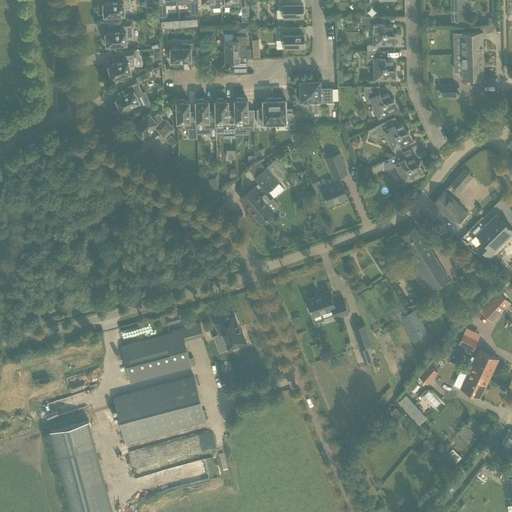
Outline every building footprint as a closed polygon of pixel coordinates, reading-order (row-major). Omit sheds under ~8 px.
[(104,14),(104,16),(125,14),(124,8),(130,8),(129,0),(117,0),(118,2),(103,3),(103,7),(102,8),(102,14),(104,14)] [(178,4),(177,0),(157,0),(159,17),(167,17),(166,5),(178,4)] [(177,0),(178,4),(190,3),(191,15),(199,14),(197,0),(177,0)] [(305,0),(278,0),(279,10),(283,10),(283,18),(293,18),(294,19),(301,19),(301,17),(304,17),(303,4),(305,4),(305,0)] [(384,16),(374,16),(370,16),(370,23),(373,23),(373,45),(396,44),(395,33),(393,33),(392,25),(385,25),(384,16)] [(104,37),(104,44),(106,43),(106,45),(127,44),(126,38),(132,37),(132,27),(134,27),(133,20),(119,21),(119,28),(120,28),(120,31),(105,32),(106,37),(104,37)] [(237,32),(250,31),(249,23),(237,23),(237,32)] [(306,26),(296,26),(279,27),(279,40),(283,40),(284,48),(294,48),(294,50),(302,49),(302,48),(304,48),(304,34),(306,34),(306,26)] [(482,31),(461,32),(462,54),(482,53),(482,31)] [(247,62),(246,36),(224,36),(225,61),(238,61),(238,63),(247,62)] [(200,42),(193,42),(193,43),(181,43),(182,47),(170,47),(171,61),(174,60),(174,62),(181,62),(180,60),(191,60),(191,55),(193,55),(193,56),(200,55),(200,42)] [(136,56),(136,49),(121,50),(122,57),(123,61),(108,65),(109,70),(108,70),(109,77),(111,76),(111,78),(131,72),(130,67),(135,65),(134,56),(136,56)] [(385,51),(375,51),(367,51),(367,58),(374,58),(374,80),(386,79),(396,79),(396,67),(393,68),(393,60),(385,60),(385,51)] [(482,53),(462,54),(462,70),(462,78),(483,78),(482,53)] [(129,92),(115,98),(117,103),(116,103),(119,109),(120,109),(121,110),(130,106),(131,107),(137,104),(136,103),(139,102),(143,109),(150,103),(144,91),(142,92),(138,84),(140,83),(137,77),(124,83),(127,89),(128,89),(129,92)] [(320,80),(299,81),(299,82),(300,82),(300,92),(301,97),(300,97),(300,102),(299,102),(299,103),(312,102),(312,101),(320,101),(320,102),(333,102),(333,97),(332,87),(331,87),(331,88),(320,88),(320,80)] [(457,96),(456,85),(440,85),(441,96),(457,96)] [(379,86),(369,86),(364,86),(364,93),(367,93),(379,118),(399,109),(394,98),(391,99),(388,92),(381,95),(379,91),(379,86)] [(281,97),(274,98),(275,122),(295,122),(293,112),(286,112),(285,99),(281,99),(281,97)] [(228,114),(228,110),(228,100),(223,100),(223,98),(217,98),(217,100),(215,100),(215,114),(216,127),(223,127),(223,130),(236,130),(235,127),(235,113),(228,114)] [(248,113),(248,109),(248,99),(243,99),(243,98),(236,98),(236,100),(234,100),(235,113),(235,127),(255,126),(254,109),(254,113),(248,113)] [(275,122),(274,98),(267,98),(267,100),(263,100),(263,108),(257,109),(257,123),(275,122)] [(190,115),(190,111),(189,101),(185,101),(185,99),(178,100),(178,101),(176,101),(177,122),(184,122),(184,128),(197,128),(197,122),(196,122),(196,115),(190,115)] [(209,114),(209,110),(209,100),(204,101),(204,99),(197,99),(197,101),(195,101),(196,115),(196,122),(197,122),(204,121),(204,128),(216,127),(215,114),(209,114)] [(165,138),(175,128),(165,118),(164,119),(158,113),(153,117),(148,112),(145,115),(144,114),(139,118),(140,119),(133,126),(134,127),(133,128),(138,133),(139,132),(142,136),(153,125),(156,127),(155,128),(165,138)] [(386,121),(375,126),(379,135),(380,136),(386,133),(393,149),(400,146),(404,144),(413,140),(408,130),(406,131),(403,123),(399,125),(395,117),(386,121)] [(349,119),(342,123),(345,129),(352,126),(349,119)] [(176,142),(170,136),(167,139),(172,145),(176,142)] [(354,137),(351,144),(356,147),(360,139),(354,137)] [(389,158),(382,161),(383,169),(387,169),(392,168),(396,166),(400,174),(404,183),(424,174),(419,163),(417,164),(416,162),(414,157),(413,157),(406,160),(402,152),(395,155),(393,156),(389,158)] [(347,197),(343,187),(339,176),(347,173),(339,153),(326,159),(334,178),(336,184),(322,190),(328,204),(347,197)] [(253,177),(266,193),(280,182),(266,166),(253,177)] [(369,168),(361,172),(365,179),(372,176),(369,168)] [(464,169),(451,184),(457,190),(462,184),(464,186),(472,176),(464,169)] [(211,189),(218,189),(217,173),(206,174),(206,185),(211,189)] [(253,188),(248,192),(240,198),(260,222),(279,206),(272,198),(266,203),(253,188)] [(307,189),(299,191),(301,202),(309,200),(307,189)] [(444,192),(433,203),(453,220),(454,219),(460,224),(468,214),(463,209),(463,208),(444,192)] [(488,222),(475,235),(480,240),(476,245),(487,256),(488,255),(500,243),(495,238),(500,234),(504,239),(511,231),(511,229),(510,228),(511,227),(509,225),(508,226),(502,219),(493,228),(488,222)] [(448,277),(420,234),(415,225),(400,235),(400,236),(384,246),(389,253),(405,243),(412,253),(415,259),(407,264),(426,291),(433,287),(448,277)] [(335,319),(348,314),(344,300),(334,303),(330,291),(320,294),(320,295),(307,300),(315,322),(324,319),(321,313),(332,310),(335,319)] [(499,293),(482,311),(492,320),(509,302),(505,299),(501,295),(499,293)] [(400,317),(412,341),(427,334),(416,309),(400,317)] [(180,322),(178,315),(166,318),(168,325),(180,322)] [(241,332),(234,315),(214,323),(218,334),(219,335),(222,334),(224,338),(223,339),(228,349),(228,350),(247,342),(242,331),(241,332)] [(400,324),(396,318),(385,325),(388,332),(400,324)] [(200,324),(193,325),(196,337),(203,335),(200,324)] [(365,325),(353,329),(360,348),(371,344),(365,325)] [(172,333),(121,347),(130,382),(191,365),(189,358),(184,340),(181,329),(172,331),(172,333)] [(459,343),(472,349),(477,340),(463,334),(459,343)] [(447,344),(437,355),(445,359),(454,349),(447,344)] [(373,361),(369,348),(360,351),(364,364),(373,361)] [(498,359),(480,350),(470,371),(488,380),(498,359)] [(419,377),(427,384),(438,372),(429,365),(419,377)] [(470,371),(461,389),(479,398),(488,380),(470,371)] [(194,375),(113,397),(125,442),(206,420),(199,394),(194,375)] [(420,413),(413,419),(418,425),(426,417),(421,412),(420,413)] [(50,431),(57,456),(95,445),(89,421),(50,431)] [(501,443),(511,448),(511,431),(508,429),(501,443)]
